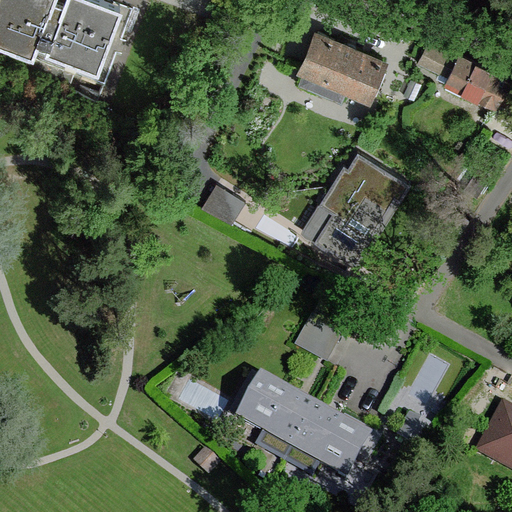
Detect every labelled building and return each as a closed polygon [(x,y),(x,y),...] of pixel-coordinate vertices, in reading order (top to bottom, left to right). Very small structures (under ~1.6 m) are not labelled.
[(111,0),(0,0),(0,37),(13,42),(11,48),(31,55),(38,37),(50,41),(49,46),(98,64),(122,4),(111,0)] [(318,32),(303,68),(305,69),(346,87),(367,96),(383,59),(318,32)] [(497,104),(511,79),(431,39),(421,61),(443,71),(439,77),(497,104)] [(341,100),(346,87),(305,69),(300,82),(341,100)] [(354,145),(307,229),(357,257),(403,173),(354,145)] [(260,384),(243,414),(269,427),(266,433),(293,448),(315,407),(288,392),(286,397),(260,384)] [(343,422),(315,407),(293,448),(348,478),(368,441),(341,427),(343,422)] [(511,410),(505,407),(481,450),(511,466),(511,410)]
